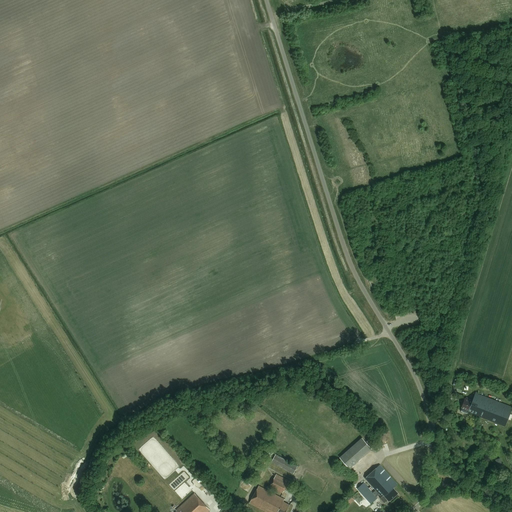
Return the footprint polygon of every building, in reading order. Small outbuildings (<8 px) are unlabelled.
[(461,412),(467,414),(468,412),(505,427),(511,409),(511,407),(476,393),(473,400),(466,398),(466,399),(465,399),(462,407),(462,408),(461,412)] [(350,469),(372,449),(362,438),(340,458),(350,469)] [(292,474),(297,466),(275,455),(271,463),(292,474)] [(365,479),(376,491),(373,493),(364,483),(358,489),(371,504),(377,498),(376,497),(379,495),(382,497),(380,499),(384,503),(388,500),(389,501),(398,494),(393,488),(397,485),(380,465),(365,479)] [(282,493),(288,483),(274,476),(269,487),(282,493)] [(277,511),(285,511),(288,506),(282,502),(284,500),(258,486),(249,504),(264,511),(277,511)] [(208,511),(210,511),(194,494),(175,510),(176,511),(208,511)]
